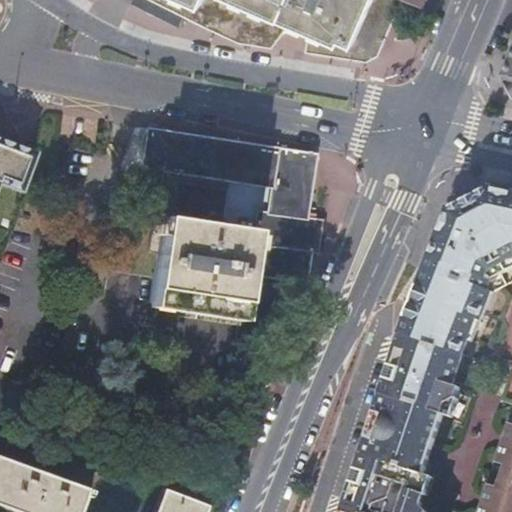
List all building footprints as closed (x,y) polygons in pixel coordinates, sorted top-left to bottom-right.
[(158,0),(245,41),(275,45),(292,19),(310,25),(307,50),(366,62),(378,55),(401,0),(158,0)] [(511,44),(500,72),(511,96),(511,44)] [(193,136),(147,129),(141,169),(159,172),(180,175),(271,189),(268,204),(306,210),(315,155),(272,149),(193,136)] [(0,248),(3,243),(5,244),(18,202),(15,201),(32,153),(0,141),(0,248)] [(511,194),(509,194),(486,189),(446,209),(401,330),(398,336),(459,356),(465,341),(469,342),(488,291),(484,290),(487,280),(486,280),(489,270),(497,273),(511,276),(511,194)] [(306,210),(268,204),(267,214),(305,220),(306,210)] [(321,222),(305,220),(267,214),(255,212),(253,221),(236,219),(234,230),(208,226),(208,222),(185,218),(182,218),(173,210),(153,207),(146,253),(154,255),(145,303),(238,318),(240,305),(294,314),(299,284),(304,284),(310,254),(316,255),(321,222)] [(459,356),(398,336),(340,511),(423,511),(417,507),(420,496),(415,485),(418,475),(424,459),(428,445),(438,416),(443,404),(453,398),(456,388),(449,385),(459,356)] [(251,375),(270,378),(279,360),(261,352),(251,375)] [(455,400),(453,398),(443,404),(438,416),(449,418),(455,400)] [(511,511),(511,425),(507,424),(506,428),(502,427),(500,435),(509,438),(505,452),(495,449),(493,457),(496,458),(495,462),(501,463),(493,488),(487,486),(486,489),(483,488),(481,495),(490,498),(485,511),(478,511),(475,511),(511,511)] [(500,435),(495,449),(505,452),(509,438),(500,435)] [(84,489),(0,458),(0,508),(10,511),(76,511),(82,496),(87,498),(89,492),(84,490),(84,489)] [(415,485),(420,496),(423,497),(429,479),(418,475),(415,485)] [(200,511),(203,506),(158,489),(149,511),(200,511)] [(481,495),(475,511),(478,511),(485,511),(490,498),(481,495)]
